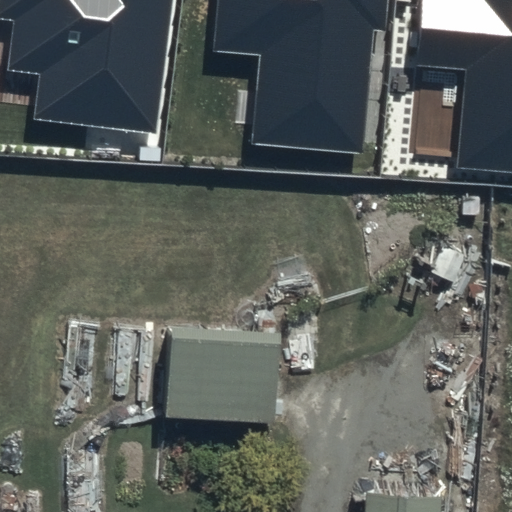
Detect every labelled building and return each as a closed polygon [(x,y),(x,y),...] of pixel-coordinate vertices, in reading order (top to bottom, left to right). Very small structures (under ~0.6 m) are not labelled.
[(158,135),(173,0),(0,0),(0,19),(14,21),(8,70),(37,73),(32,121),(158,135)] [(217,0),(213,52),(259,56),(251,144),(362,154),(374,30),(387,31),(389,0),(217,0)] [(511,0),(422,0),(416,64),(468,69),(459,166),(511,170),(511,0)] [(270,310),(161,304),(157,397),(266,402),(270,310)] [(432,511),(434,480),(357,476),(355,511),(432,511)]
